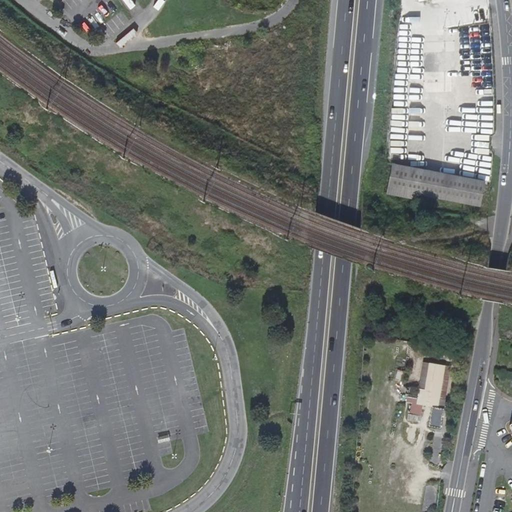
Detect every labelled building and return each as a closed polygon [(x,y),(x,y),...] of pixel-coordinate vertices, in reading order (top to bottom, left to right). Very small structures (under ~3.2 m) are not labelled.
[(410,27),(412,3),(402,2),(401,26),(410,27)] [(419,89),(397,86),(391,142),(401,143),(403,125),(416,126),(419,89)] [(1,126),(0,127),(0,136),(7,142),(14,134),(8,129),(7,130),(1,126)] [(480,208),(485,184),(393,165),(387,195),(418,201),(419,196),(480,208)] [(83,178),(79,186),(87,190),(91,182),(83,178)] [(222,273),(212,268),(208,277),(219,282),(222,273)] [(245,276),(237,272),(234,278),(242,282),(245,276)] [(445,400),(450,367),(423,362),(417,399),(406,397),(405,403),(412,403),(410,414),(420,416),(422,405),(438,407),(439,399),(445,400)] [(169,441),(168,435),(157,438),(158,443),(169,441)]
